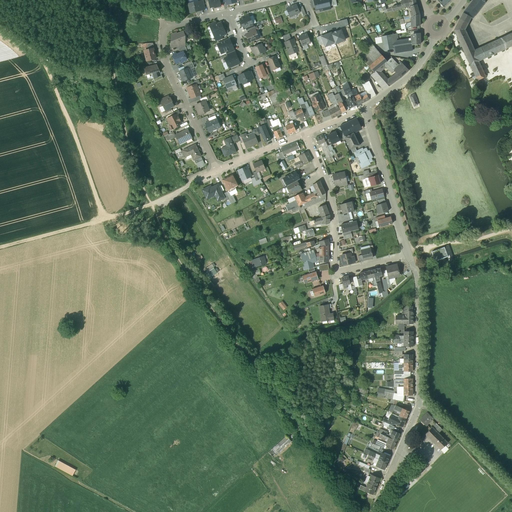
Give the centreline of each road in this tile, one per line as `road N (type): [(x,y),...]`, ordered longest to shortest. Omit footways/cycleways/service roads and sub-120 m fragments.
road 1 (residential): [(216,170),(167,70),(163,30),(284,0)]
road 2 (residential): [(408,255),(419,299),(418,412),(370,511)]
road 3 (track): [(106,219),(46,68),(0,27)]
road 4 (residential): [(408,255),(336,272),(334,214),(305,134)]
road 5 (track): [(151,203),(0,248)]
road 6 (residential): [(366,107),(408,255)]
road 7 (track): [(134,511),(25,452)]
